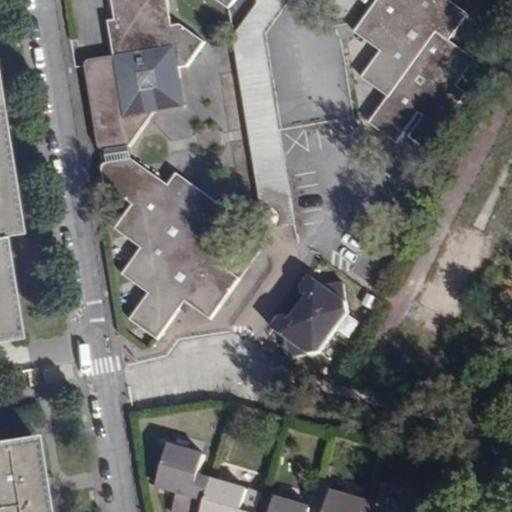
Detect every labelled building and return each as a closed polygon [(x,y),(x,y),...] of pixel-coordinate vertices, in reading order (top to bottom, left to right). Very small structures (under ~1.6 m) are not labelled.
[(169,94),(180,78),(177,69),(189,65),(203,43),(178,27),(173,34),(163,0),(214,0),(226,8),(231,0),(349,0),(359,8),(365,1),(373,5),(353,38),(381,55),(364,84),(391,101),(374,130),(403,148),(425,113),(430,115),(417,139),(446,157),(470,116),(462,111),(473,91),(466,87),(483,57),(456,41),(472,12),(452,0),(102,0),(103,4),(109,2),(112,23),(106,26),(112,60),(90,63),(87,67),(85,73),(97,150),(104,154),(105,165),(101,172),(104,186),(132,205),(114,228),(141,249),(121,276),(150,293),(128,321),(159,345),(188,309),(212,326),(244,286),(229,275),(239,262),(213,242),(232,217),(182,178),(173,189),(136,162),(134,148),(157,113),(169,94)] [(215,53),(246,50),(278,3),(248,1),(215,53)] [(295,226),(246,50),(215,53),(262,235),(295,226)] [(157,113),(187,106),(183,91),(180,78),(169,94),(157,113)] [(0,282),(4,282),(0,256),(0,240),(15,238),(10,211),(9,211),(0,212),(0,200),(8,200),(0,149),(0,344),(14,342),(6,297),(0,298),(0,282)] [(10,211),(8,200),(0,200),(0,212),(9,211),(10,211)] [(330,296),(311,282),(304,292),(305,302),(308,305),(292,327),(287,322),(281,323),(273,334),(292,348),(288,354),(291,363),(320,359),(349,320),(343,288),(334,290),(330,296)] [(40,511),(29,437),(0,441),(0,511),(40,511)] [(205,457),(171,447),(160,484),(181,490),(174,511),(365,511),(368,502),(334,492),(328,511),(322,511),(200,476),(205,457)] [(380,507),(368,502),(365,511),(417,511),(421,496),(386,487),(380,507)]
